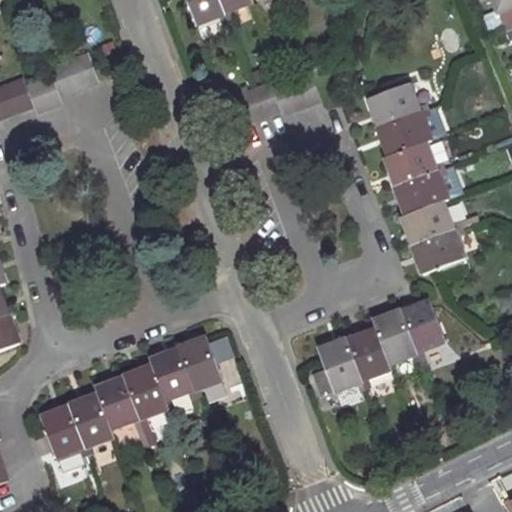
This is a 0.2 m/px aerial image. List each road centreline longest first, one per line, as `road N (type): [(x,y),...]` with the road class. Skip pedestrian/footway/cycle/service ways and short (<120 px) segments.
road 1 (residential): [(156,316),(88,127),(11,157),(50,355)]
road 2 (residential): [(240,289),(131,0)]
road 3 (residential): [(325,303),(384,279),(330,128),(269,149)]
road 4 (residential): [(324,511),(255,331)]
road 5 (residential): [(269,149),(325,303)]
road 6 (residential): [(22,486),(4,397),(50,355)]
road 7 (unclassified): [(511,448),(382,511)]
